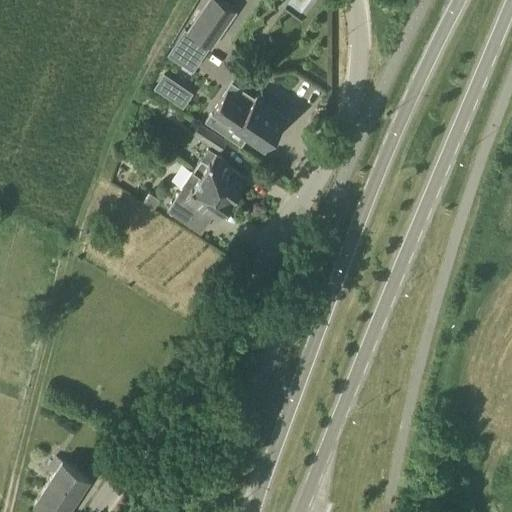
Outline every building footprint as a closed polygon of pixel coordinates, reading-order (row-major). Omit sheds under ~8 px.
[(235,10),(220,0),(207,0),(187,31),(210,46),(235,10)] [(163,71),(155,88),(186,104),(195,87),(163,71)] [(225,91),(205,120),(240,144),(247,134),(265,146),(285,117),(255,96),(248,106),(225,91)] [(200,123),(193,133),(220,150),(226,140),(200,123)] [(245,175),(225,161),(227,159),(208,146),(193,169),(232,196),(234,194),(237,193),(240,188),(239,185),(241,183),(240,182),(245,175)] [(231,198),(232,196),(193,169),(178,192),(194,203),(198,203),(198,202),(218,216),(223,209),(225,206),(228,206),(231,201),(231,198)] [(66,511),(89,477),(56,455),(47,469),(53,473),(33,504),(45,511),(66,511)]
